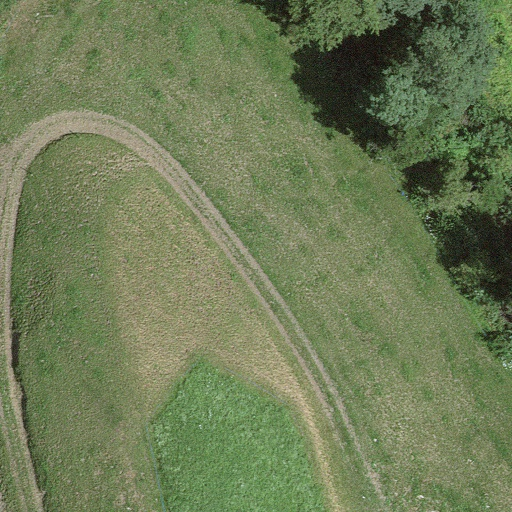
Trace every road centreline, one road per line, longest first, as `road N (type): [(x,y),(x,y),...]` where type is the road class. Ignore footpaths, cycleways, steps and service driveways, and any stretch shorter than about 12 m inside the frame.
road 1 (track): [(375,511),(296,338),(217,226),(146,146),(97,122),(34,137),(6,202),(0,269)]
road 2 (track): [(0,333),(38,511)]
